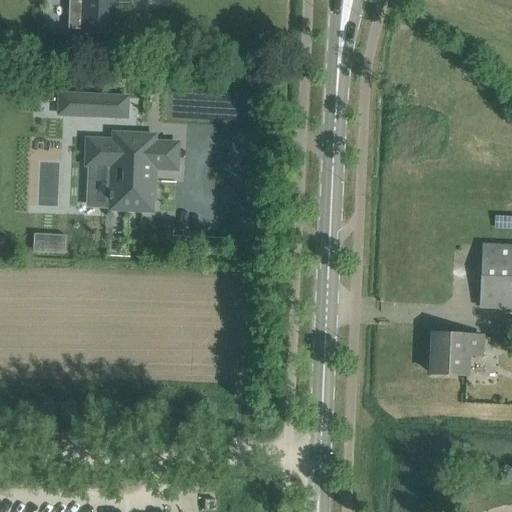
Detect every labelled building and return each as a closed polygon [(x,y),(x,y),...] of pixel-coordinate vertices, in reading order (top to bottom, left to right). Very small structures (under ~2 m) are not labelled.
[(127,0),(69,0),(68,30),(83,30),(82,33),(111,34),(112,9),(106,9),(107,0),(128,1),(127,0)] [(129,97),(82,95),(81,118),(128,120),(129,97)] [(155,136),(142,136),(114,135),(114,142),(89,141),(88,166),(113,167),(111,210),(152,212),(153,169),(164,169),(164,166),(163,166),(164,144),(155,144),(155,136)] [(511,247),(483,246),(480,307),(511,308),(511,247)] [(481,357),(482,337),(433,334),(431,374),(467,376),(467,375),(462,375),(463,356),(481,357)] [(205,511),(216,511),(216,500),(205,500),(205,511)]
